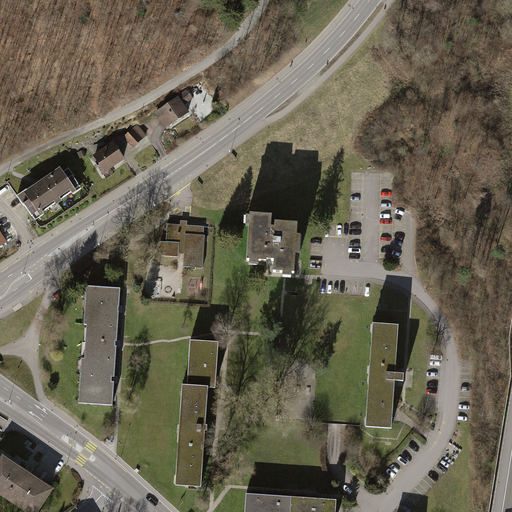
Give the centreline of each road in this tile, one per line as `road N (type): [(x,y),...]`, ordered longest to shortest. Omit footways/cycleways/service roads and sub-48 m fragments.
road 1 (primary): [(106,218),(297,79),(370,0)]
road 2 (residential): [(381,511),(445,431),(448,342),(430,302),(411,286),(336,268)]
road 3 (track): [(0,172),(206,63),(265,0)]
road 4 (primary): [(0,305),(106,218)]
road 5 (primary): [(106,218),(86,222),(0,278)]
